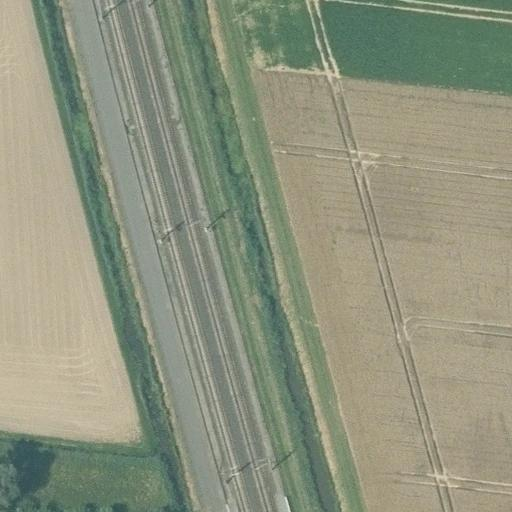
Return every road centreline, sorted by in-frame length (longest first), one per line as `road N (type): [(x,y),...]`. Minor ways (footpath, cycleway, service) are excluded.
road 1 (track): [(159,0),(297,511)]
road 2 (track): [(355,511),(218,0)]
